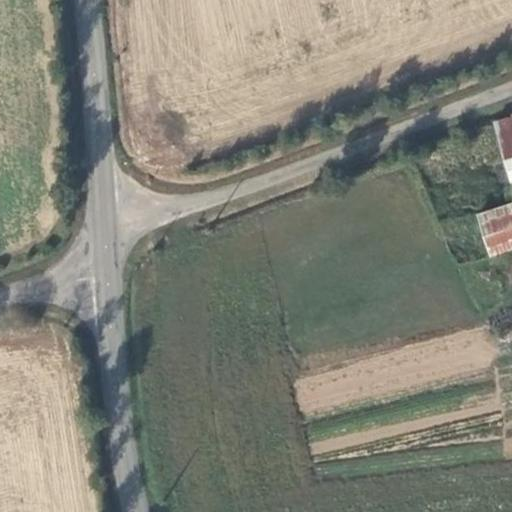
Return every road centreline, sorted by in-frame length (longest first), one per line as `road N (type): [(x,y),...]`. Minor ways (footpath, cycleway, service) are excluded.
road 1 (unclassified): [(511,97),(178,209),(114,213),(102,240)]
road 2 (tertiary): [(102,240),(119,454),(136,511)]
road 3 (tertiary): [(87,0),(102,240)]
road 4 (unclassified): [(102,240),(91,274),(0,301)]
